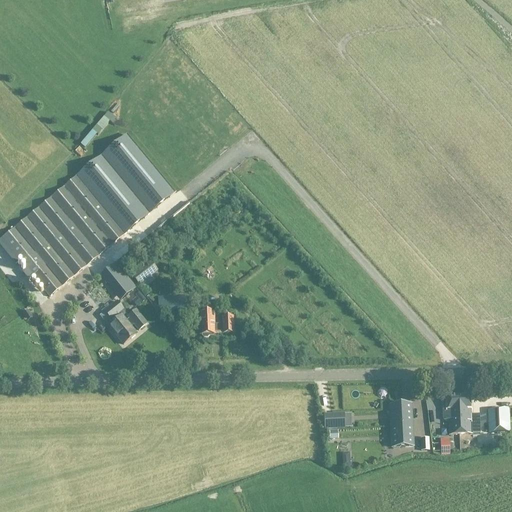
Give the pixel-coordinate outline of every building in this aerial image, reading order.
[(123,26),(171,19),(168,2),(120,9),(123,26)] [(116,120),(107,113),(80,145),(85,149),(97,135),(98,136),(109,122),(112,124),(116,120)] [(134,228),(174,195),(126,137),(86,169),(134,228)] [(86,169),(0,240),(0,247),(15,265),(17,263),(47,299),(134,228),(86,169)] [(151,227),(162,242),(178,231),(170,220),(160,227),(157,222),(151,227)] [(150,262),(131,277),(139,286),(143,291),(154,282),(151,277),(157,271),(150,262)] [(100,277),(107,285),(120,302),(136,290),(116,265),(100,277)] [(176,283),(185,279),(181,271),(172,275),(176,283)] [(145,301),(140,295),(137,298),(138,298),(133,302),(137,307),(141,303),(142,304),(145,301)] [(184,296),(172,297),(171,298),(158,298),(158,310),(162,315),(186,314),(184,296)] [(117,301),(104,312),(113,323),(109,327),(123,345),(136,335),(130,328),(134,325),(138,331),(146,324),(135,311),(128,317),(129,319),(126,322),(122,317),(126,313),(117,301)] [(214,313),(211,313),(203,313),(200,313),(200,319),(200,335),(202,335),(202,337),(204,338),(207,338),(209,336),(209,335),(214,335),(214,333),(222,333),(222,334),(233,334),(233,318),(222,319),(222,324),(214,324),(214,313)] [(336,404),(335,394),(327,394),(328,404),(336,404)] [(449,436),(459,435),(457,397),(447,398),(442,398),(443,416),(448,416),(449,436)] [(469,397),(457,397),(459,435),(471,435),(469,397)] [(411,405),(390,406),(391,427),(409,426),(409,420),(412,420),(411,405)] [(488,434),(509,432),(508,410),(487,411),(488,434)] [(344,415),(324,416),(325,429),(344,428),(344,415)] [(392,448),(413,447),(412,432),(409,432),(409,426),(391,427),(392,448)] [(337,431),(329,431),(329,440),(338,440),(337,431)] [(440,440),(441,457),(449,456),(449,440),(440,440)]
